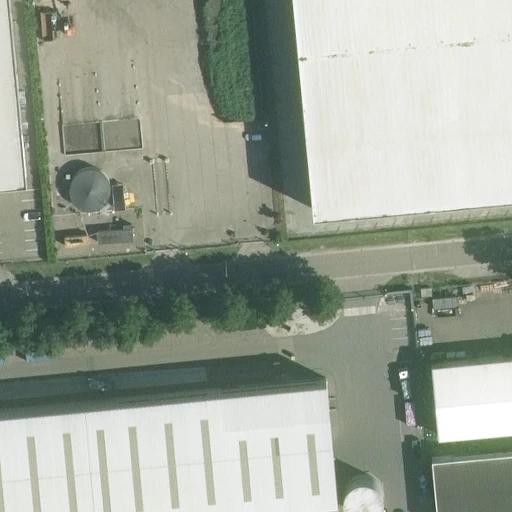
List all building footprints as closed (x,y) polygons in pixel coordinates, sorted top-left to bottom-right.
[(9,0),(0,0),(0,173),(23,171),(23,175),(26,175),(9,0)] [(511,0),(293,0),(312,190),(314,210),(511,190),(511,0)] [(33,183),(7,183),(7,227),(34,226),(33,183)] [(123,229),(97,231),(97,242),(133,240),(131,224),(122,224),(123,229)] [(511,355),(431,363),(433,383),(438,435),(511,427),(511,355)] [(0,409),(0,511),(338,511),(326,378),(0,409)] [(511,511),(511,448),(430,456),(435,511),(511,511)] [(341,478),(340,511),(375,511),(375,478),(341,478)]
